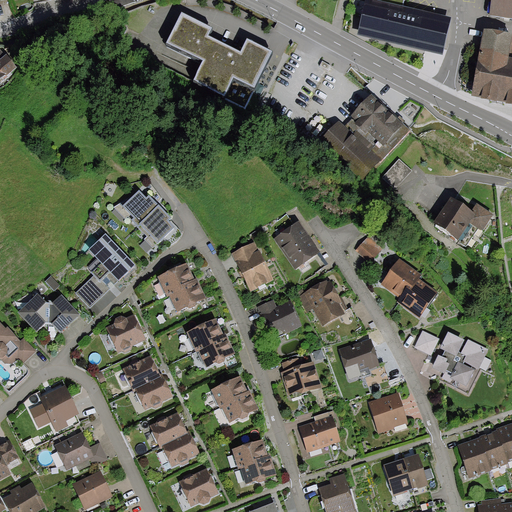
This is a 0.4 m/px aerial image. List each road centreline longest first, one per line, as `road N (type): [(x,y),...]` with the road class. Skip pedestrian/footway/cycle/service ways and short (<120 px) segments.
road 1 (residential): [(153,176),(232,297),(304,511)]
road 2 (residential): [(454,511),(436,437),(398,350),(312,222)]
road 3 (residential): [(151,511),(84,377),(48,369),(0,413)]
road 4 (secondary): [(437,97),(256,0)]
road 5 (unknown): [(277,426),(219,435),(179,356)]
